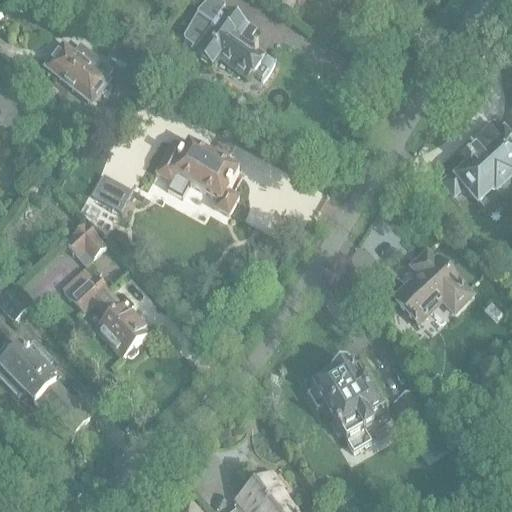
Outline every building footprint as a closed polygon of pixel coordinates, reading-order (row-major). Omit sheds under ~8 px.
[(224,10),(223,9),(214,3),(212,4),(210,4),(183,42),(183,43),(183,44),(184,44),(184,45),(185,46),(192,51),(190,55),(212,71),(218,62),(248,83),(251,79),(254,81),(256,78),(263,82),(261,85),(263,87),(270,78),(274,70),(276,65),(265,59),(249,48),(253,43),(250,41),(256,33),(229,14),(227,17),(224,14),(224,13),(224,11),(224,10)] [(146,64),(147,64),(155,69),(167,49),(159,44),(146,64)] [(144,57),(117,47),(111,63),(138,73),(144,57)] [(46,71),(92,108),(110,86),(63,49),(46,71)] [(467,166),(441,188),(454,203),(463,194),(478,211),(494,197),(496,200),(499,197),(501,200),(507,200),(511,198),(511,197),(511,145),(504,136),(502,138),(494,128),(460,157),(467,166)] [(173,148),(155,179),(171,187),(167,194),(181,202),(189,189),(217,204),(213,212),(229,221),(239,202),(232,198),(242,181),(238,178),(239,175),(188,147),(184,154),(173,148)] [(131,194),(104,179),(92,201),(119,216),(131,194)] [(93,262),(106,250),(86,228),(66,246),(79,260),(85,254),(93,262)] [(419,279),(392,305),(419,332),(442,310),(454,322),(476,301),(437,261),(435,263),(427,254),(410,271),(419,279)] [(97,280),(71,304),(84,318),(95,308),(109,323),(95,335),(122,365),(127,361),(127,362),(133,362),(139,357),(139,352),(137,350),(150,339),(97,280)] [(0,310),(16,327),(31,313),(12,293),(6,298),(0,292),(0,310)] [(0,382),(18,401),(23,396),(43,417),(49,411),(74,437),(91,422),(54,383),(57,380),(47,370),(50,368),(32,349),(27,354),(21,347),(13,354),(7,349),(0,355),(0,382)] [(350,367),(312,390),(315,396),(325,412),(336,429),(333,431),(340,443),(344,440),(356,460),(374,450),(366,436),(375,431),(391,458),(406,449),(386,414),(366,381),(359,385),(350,367)] [(453,397),(435,379),(427,387),(445,405),(453,397)] [(418,399),(397,411),(413,438),(429,466),(450,454),(434,426),(418,399)] [(290,511),(279,497),(283,494),(272,478),(236,505),(240,511),(290,511)] [(197,511),(185,499),(170,511),(197,511)]
